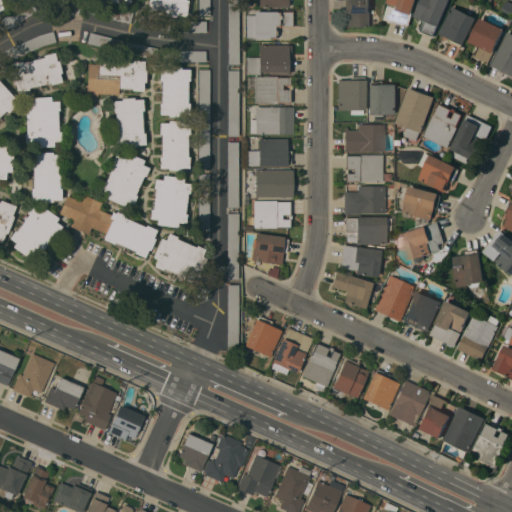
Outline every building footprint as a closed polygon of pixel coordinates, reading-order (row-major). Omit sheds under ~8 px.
[(0,19),(19,8),(34,0),(36,0),(41,8),(27,16),(6,28),(0,19)] [(187,0),(186,15),(175,14),(175,17),(159,14),(159,12),(147,11),(148,0),(187,0)] [(209,0),(209,15),(198,15),(198,0),(209,0)] [(228,0),(238,0),(239,63),(228,63),(228,0)] [(370,0),(370,26),(347,26),(347,12),(344,12),(344,0),(370,0)] [(415,0),(408,26),(384,19),(388,5),(395,7),(395,6),(386,3),(387,0),(415,0)] [(420,0),(449,0),(439,26),(437,26),(433,36),(420,31),(424,21),(414,16),(420,0)] [(511,19),(500,13),(506,0),(511,3),(511,19)] [(88,13),(91,2),(132,12),(130,23),(88,13)] [(452,6),(476,18),(463,45),(462,44),(461,47),(448,41),(450,38),(439,33),(452,6)] [(254,11),(292,11),(292,26),(274,26),(274,37),(270,37),(270,38),(254,38),(254,11)] [(136,24),(138,13),(170,19),(168,29),(136,24)] [(504,29),(488,63),(471,55),(472,53),(476,55),(480,46),(469,41),(480,17),(504,29)] [(205,20),(206,31),(174,32),(174,21),(205,20)] [(0,52),(8,48),(39,34),(53,30),(56,41),(44,44),(42,45),(16,57),(5,63),(0,65),(0,52)] [(507,31),(511,33),(511,75),(491,65),(507,31)] [(122,40),(120,50),(89,43),(91,32),(122,40)] [(157,47),(155,58),(123,51),(125,41),(157,47)] [(292,44),(292,73),(259,72),(259,73),(245,73),(245,56),(258,57),(258,44),(292,44)] [(205,50),(205,61),(162,61),(162,50),(205,50)] [(28,87),(29,89),(17,92),(15,84),(13,84),(10,72),(12,71),(10,63),(21,60),(22,62),(44,57),(43,54),(54,52),(56,60),(58,60),(61,72),(59,72),(62,81),(51,84),(50,82),(28,87)] [(88,63),(99,63),(99,58),(112,59),(112,61),(133,62),(133,60),(144,60),(144,69),(146,69),(145,82),(143,82),(143,90),(132,90),(132,88),(118,88),(118,93),(97,93),(97,95),(88,95),(88,92),(87,92),(88,63)] [(187,102),(189,102),(189,114),(180,114),(180,116),(168,116),(168,114),(159,114),(159,102),(161,102),(161,80),(159,80),(159,68),(167,68),(167,66),(180,66),(180,68),(189,68),(189,80),(187,80),(187,102)] [(209,167),(198,167),(198,69),(210,69),(209,167)] [(228,70),(239,70),(239,135),(228,135),(228,70)] [(291,75),(291,102),(254,102),(254,75),(291,75)] [(365,109),(337,109),(337,79),(350,79),(350,76),(364,76),(364,79),(365,79),(365,109)] [(0,81),(14,97),(10,101),(15,106),(8,112),(6,110),(0,115),(0,81)] [(396,114),(368,114),(368,84),(370,84),(370,81),(383,81),(383,84),(396,84),(396,114)] [(409,87),(434,97),(421,132),(420,132),(416,140),(404,135),(407,127),(396,123),(409,87)] [(25,112),(23,112),(22,103),(30,102),(30,97),(51,96),(51,101),(58,100),(59,110),(57,110),(58,131),(60,131),(61,140),(53,140),(54,146),(33,147),(32,142),(24,142),(24,133),(26,133),(25,112)] [(142,132),(144,132),(145,144),(136,144),(136,146),(123,147),(123,145),(115,145),(114,134),(117,134),(115,112),(113,112),(113,100),(121,100),(121,97),(134,97),(134,99),(143,98),(143,110),(141,110),(142,132)] [(424,135),(440,102),(464,114),(448,147),(424,135)] [(293,106),(293,133),(255,133),(255,132),(249,132),(249,118),(255,119),(255,106),(293,106)] [(492,126),(476,161),(468,157),(466,162),(452,156),(455,150),(451,148),(468,114),(492,126)] [(187,156),(189,156),(189,167),(180,167),(180,169),(168,169),(168,167),(159,167),(159,156),(161,156),(161,134),(159,134),(159,122),(168,122),(168,120),(180,120),(180,122),(189,122),(189,134),(187,134),(187,156)] [(385,151),(344,151),(344,126),(347,126),(347,129),(358,129),(358,123),(385,124),(385,151)] [(287,138),(287,150),(291,150),(291,164),(287,164),(287,166),(258,166),(258,164),(247,164),(247,150),(258,150),(258,138),(287,138)] [(0,141),(8,142),(8,150),(13,150),(11,171),(6,171),(5,178),(0,177),(0,141)] [(227,141),(238,141),(238,206),(227,206),(227,141)] [(144,159),(142,164),(149,167),(145,176),(143,175),(135,194),(136,195),(133,204),(125,201),(124,205),(104,197),(106,192),(100,189),(103,180),(105,181),(114,162),(112,161),(115,153),(122,156),(124,151),(144,159)] [(33,165),(31,165),(31,154),(40,154),(40,152),(52,152),(52,154),(61,154),(61,165),(59,165),(59,188),(61,188),(61,199),(52,199),(52,201),(38,201),(38,199),(31,199),(31,188),(33,188),(33,165)] [(460,169),(454,182),(450,180),(445,192),(419,179),(424,167),(419,165),(424,152),(460,169)] [(382,181),(345,181),(345,154),(382,154),(382,181)] [(292,169),(292,196),(255,196),(255,169),(292,169)] [(209,239),(198,239),(198,173),(209,173),(209,239)] [(184,213),(187,213),(185,223),(178,222),(177,226),(156,224),(157,219),(149,218),(150,209),(153,209),(156,188),(153,187),(155,178),(162,179),(163,175),(184,177),(183,182),(191,183),(189,192),(187,192),(184,213)] [(385,213),(343,213),(343,191),(358,191),(358,185),(385,185),(385,213)] [(439,193),(439,194),(441,195),(438,208),(435,208),(435,209),(434,209),(431,219),(403,212),(409,185),(439,193)] [(114,241),(113,243),(103,238),(105,233),(90,227),(87,233),(70,226),(73,219),(59,213),(66,195),(81,201),(84,194),(101,202),(98,209),(111,214),(112,211),(115,212),(116,211),(126,215),(125,217),(145,226),(146,225),(156,229),(153,237),(155,238),(151,247),(149,246),(144,257),(134,252),(135,250),(114,241)] [(7,233),(5,232),(1,242),(0,241),(0,199),(15,205),(12,215),(14,216),(7,233)] [(291,200),(291,227),(253,227),(253,200),(291,200)] [(511,203),(501,226),(511,231),(511,203)] [(28,214),(27,213),(32,205),(38,209),(41,205),(58,217),(55,221),(62,226),(56,233),(55,232),(42,250),(44,251),(39,258),(32,254),(30,258),(13,246),(15,242),(9,237),(14,230),(16,231),(28,214)] [(227,213),(238,213),(238,278),(227,278),(227,213)] [(390,217),(390,231),(386,231),(386,243),(356,243),(356,235),(346,235),(346,231),(344,231),(344,217),(390,217)] [(446,248),(410,260),(405,244),(397,247),(397,237),(424,228),(424,227),(438,222),(446,248)] [(511,274),(483,251),(500,230),(511,239),(511,274)] [(195,246),(196,245),(205,248),(202,255),(206,257),(198,276),(193,274),(191,279),(163,267),(162,269),(154,265),(157,258),(152,256),(161,237),(165,239),(168,232),(177,236),(176,238),(195,246)] [(251,260),(252,246),(254,246),(255,232),(284,236),(284,238),(288,238),(286,252),(283,252),(281,263),(251,260)] [(343,244),(381,249),(377,276),(356,273),(356,269),(340,267),(343,244)] [(453,256),(465,254),(465,251),(478,249),(479,253),(480,253),(484,281),(483,282),(484,285),(470,287),(470,285),(458,287),(453,256)] [(336,271),(350,275),(350,276),(372,282),(365,308),(343,302),(347,290),(331,286),(336,271)] [(389,274),(415,285),(399,321),(374,309),(389,274)] [(238,349),(227,349),(227,284),(238,284),(238,349)] [(416,290),(440,301),(431,320),(433,321),(427,332),(402,321),(416,290)] [(430,334),(447,300),(471,312),(461,331),(452,327),(452,329),(461,333),(455,346),(430,334)] [(482,360),(457,348),(474,314),(499,326),(482,360)] [(255,318),(257,319),(258,315),(272,321),(270,325),(281,329),(270,356),(256,350),(255,354),(249,351),(251,348),(244,345),(255,318)] [(287,326),(312,338),(306,351),(297,347),(296,348),(305,353),(296,373),(288,369),(285,374),(271,367),(273,362),(272,361),(287,326)] [(503,338),(509,327),(511,329),(511,337),(510,342),(503,338)] [(339,353),(334,365),(335,365),(326,386),(324,385),(322,390),(313,387),(316,382),(301,375),(310,355),(311,355),(316,343),(339,353)] [(7,385),(0,381),(0,344),(4,347),(3,350),(19,357),(7,385)] [(511,377),(493,369),(505,344),(511,347),(511,377)] [(41,393),(33,389),(29,397),(12,389),(19,373),(22,374),(32,352),(54,362),(41,393)] [(345,357),(358,363),(357,365),(369,371),(356,398),(331,387),(345,357)] [(387,409),(361,398),(373,371),(378,373),(380,370),(389,374),(387,378),(399,383),(387,409)] [(84,420),(86,416),(77,412),(91,381),(92,381),(95,375),(103,379),(101,385),(116,392),(108,411),(111,413),(104,429),(84,420)] [(83,387),(73,409),(65,405),(63,409),(44,401),(50,386),(55,388),(60,376),(83,387)] [(405,379),(430,391),(413,426),(388,414),(405,379)] [(416,428),(432,393),(448,401),(448,403),(445,402),(441,410),(452,415),(440,440),(416,428)] [(144,415),(134,437),(127,434),(125,439),(107,431),(119,404),(144,415)] [(460,406),(485,418),(469,452),(468,452),(463,462),(457,459),(462,449),(444,440),(460,406)] [(511,433),(495,467),(471,455),(481,434),(487,422),(511,433)] [(241,466),(238,465),(233,477),(225,474),(221,481),(204,474),(206,469),(203,468),(207,459),(210,460),(211,458),(214,459),(219,448),(216,447),(222,432),(242,441),(240,444),(249,448),(241,466)] [(212,443),(203,464),(200,471),(183,463),(184,462),(176,458),(187,433),(212,443)] [(255,454),(280,465),(266,497),(254,491),(252,495),(236,487),(242,472),(246,474),(255,454)] [(0,465),(8,469),(9,466),(12,467),(17,455),(32,461),(18,495),(0,487),(0,465)] [(36,464),(59,475),(44,509),(32,503),(33,501),(21,496),(36,464)] [(287,465),(297,470),(299,465),(310,470),(308,475),(310,475),(300,497),(303,499),(297,511),(289,511),(279,507),(282,499),(274,496),(287,465)] [(317,479),(333,487),(335,481),(343,485),(341,490),(331,511),(311,511),(304,509),(317,479)] [(78,511),(52,500),(60,482),(73,487),(74,485),(76,486),(77,482),(92,489),(89,496),(88,495),(81,511),(78,511)] [(115,511),(85,511),(95,490),(109,497),(105,505),(116,510),(115,511)] [(366,511),(336,511),(344,493),(370,505),(366,511)]
